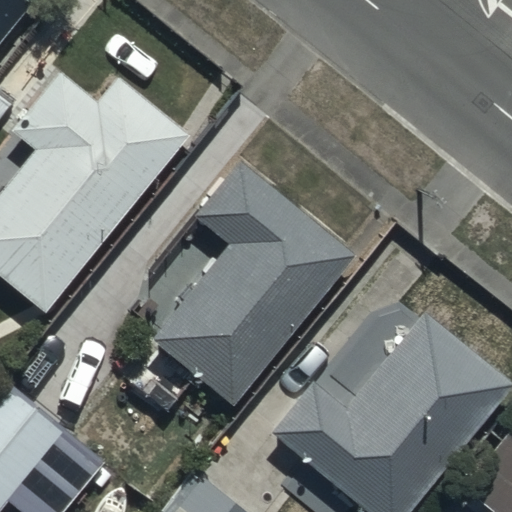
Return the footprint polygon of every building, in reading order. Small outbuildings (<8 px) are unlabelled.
[(0,0),(0,30),(24,0),(0,0)] [(0,182),(0,268),(42,304),(187,127),(116,69),(95,95),(58,64),(9,123),(33,143),(0,182)] [(229,397),(354,248),(276,183),(239,152),(191,209),(226,238),(149,329),(159,337),(127,375),(167,408),(198,371),(229,397)] [(314,375),(272,425),(375,511),(402,511),(511,381),(511,376),(425,304),(416,314),(401,302),(386,320),(381,316),(333,374),(352,390),(344,400),(314,375)] [(5,379),(0,384),(0,503),(63,429),(5,379)] [(491,508),(487,511),(511,511),(511,429),(505,424),(457,479),(491,508)] [(254,511),(201,469),(166,511),(254,511)]
